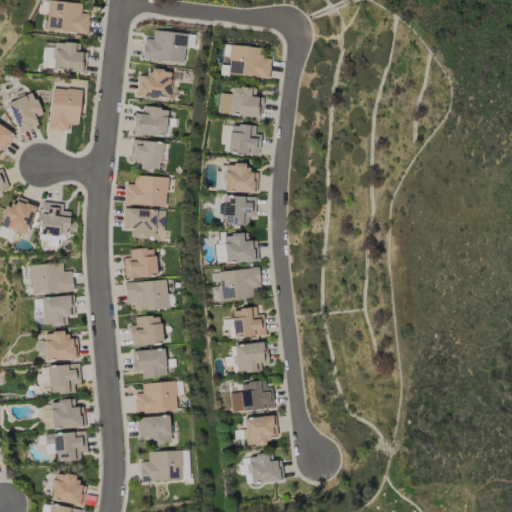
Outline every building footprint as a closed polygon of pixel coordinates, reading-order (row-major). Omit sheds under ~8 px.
[(45,29),(47,16),(45,15),(47,0),(81,4),(80,13),(88,14),(87,20),(88,20),(86,34),(45,29)] [(194,35),(193,48),(186,47),(185,50),(184,49),(182,63),(142,58),(144,38),(152,39),(153,30),(194,35)] [(52,70),(55,43),(63,44),(63,42),(79,44),(78,52),(86,53),(84,73),(52,70)] [(262,48),(261,58),(269,59),(267,78),(227,74),(227,76),(218,75),(220,65),(228,65),(228,60),(227,60),(227,57),(221,57),(222,44),(262,48)] [(169,101),(141,99),(141,95),(135,95),(137,75),(145,76),(146,71),(150,72),(150,68),(162,69),(162,71),(169,72),(169,79),(171,80),(169,101)] [(255,89),(254,97),(262,98),(259,118),(217,113),(219,93),(230,95),(230,87),(238,88),(239,87),(255,89)] [(77,124),(68,123),(67,131),(61,130),(61,131),(47,130),(52,88),(66,90),(66,88),(81,90),(77,124)] [(19,133),(6,104),(30,93),(33,100),(35,99),(42,114),(34,118),(37,125),(19,133)] [(167,110),(166,117),(169,118),(168,118),(175,119),(174,127),(168,126),(167,136),(164,136),(164,137),(132,133),(134,113),(142,113),(143,106),(159,107),(159,110),(167,110)] [(0,125),(14,135),(3,152),(0,149),(0,125)] [(254,126),(254,134),(260,135),(259,150),(257,150),(257,155),(226,152),(226,151),(222,151),(222,145),(219,144),(220,125),(237,126),(237,125),(254,126)] [(128,159),(131,139),(163,143),(162,151),(167,151),(165,163),(161,162),(160,163),(158,163),(158,169),(151,169),(151,171),(134,169),(135,160),(128,159)] [(223,192),(223,189),(214,189),(215,171),(219,171),(219,165),(233,165),(233,163),(244,164),(244,168),(248,168),(248,172),(256,173),(256,193),(223,192)] [(0,169),(1,169),(8,187),(0,190),(0,169)] [(124,190),(125,190),(125,185),(134,185),(134,176),(168,178),(167,193),(165,193),(165,206),(123,204),(124,190)] [(255,197),(254,217),(248,217),(247,226),(230,225),(230,223),(223,223),(223,215),(222,215),(223,196),(255,197)] [(0,226),(3,217),(1,216),(5,206),(9,207),(11,203),(14,205),(18,197),(36,204),(25,234),(15,231),(10,241),(0,237),(0,226)] [(38,239),(42,202),(62,204),(62,211),(70,212),(68,228),(65,228),(64,240),(57,239),(56,247),(47,246),(48,240),(38,239)] [(121,228),(123,208),(165,211),(164,233),(154,232),(154,237),(145,236),(145,238),(130,237),(130,228),(121,228)] [(246,233),(246,241),(256,240),(257,261),(225,263),(225,262),(215,263),(213,244),(216,244),(216,241),(218,240),(218,233),(223,232),(223,237),(230,236),(230,234),(246,233)] [(122,258),(129,258),(128,250),(145,248),(145,250),(152,249),(153,256),(155,256),(157,275),(125,278),(122,258)] [(31,294),(30,281),(28,281),(27,265),(61,262),(62,272),(70,271),(70,278),(71,277),(72,291),(31,294)] [(219,301),(217,286),(218,286),(216,272),(258,267),(260,282),(258,282),(259,287),(251,288),(252,297),(219,301)] [(124,283),(164,280),(166,293),(167,293),(167,295),(173,294),(174,307),(168,307),(169,308),(135,311),(134,302),(125,303),(124,283)] [(40,298),(72,295),(74,317),(66,318),(66,324),(50,326),(50,324),(42,324),(40,298)] [(232,311),(238,311),(238,309),(254,307),(255,315),(262,314),(264,333),(229,337),(228,328),(222,329),(221,320),(233,319),(232,311)] [(131,346),(129,326),(134,326),(134,317),(151,315),(151,318),(158,317),(159,324),(160,323),(162,344),(131,346)] [(46,361),(44,349),(43,349),(42,341),(44,341),(43,334),(51,333),(51,331),(63,330),(63,334),(68,334),(68,339),(76,338),(77,358),(46,361)] [(262,364),(252,366),(253,372),(234,376),(229,349),(258,343),(262,364)] [(163,348),(164,359),(166,359),(174,359),(175,367),(165,368),(165,375),(157,375),(157,377),(142,379),(141,370),(132,371),(130,351),(163,348)] [(74,393),(57,394),(57,392),(50,392),(50,385),(42,386),(42,382),(37,383),(36,374),(40,374),(39,368),(46,367),(46,366),(78,363),(80,384),(73,384),(74,393)] [(240,385),(247,384),(246,382),(263,380),(264,388),(271,387),(273,408),(242,412),(241,410),(231,412),(229,393),(241,392),(240,385)] [(141,384),(174,381),(175,382),(181,382),(182,395),(176,395),(176,396),(175,397),(176,410),(135,414),(134,400),(135,400),(134,394),(142,393),(141,384)] [(52,430),(49,403),(57,402),(57,400),(73,399),(74,407),(82,406),(84,427),(52,430)] [(152,446),(151,436),(138,438),(136,418),(168,415),(169,425),(171,425),(172,434),(170,435),(170,441),(162,442),(162,444),(152,446)] [(277,435),(269,436),(269,441),(265,441),(266,445),(253,447),(253,444),(246,445),(245,438),(233,440),(232,430),(241,429),(240,420),(242,420),(242,419),(274,415),(277,435)] [(54,454),(53,444),(44,444),(44,434),(84,431),(85,450),(78,451),(79,459),(56,461),(55,454),(54,454)] [(147,452),(188,449),(190,479),(140,482),(139,468),(140,468),(139,462),(148,461),(147,452)] [(283,480),(250,484),(250,483),(246,483),(244,473),(240,474),(239,465),(242,465),(241,459),(247,458),(247,457),(254,456),(254,454),(271,452),(271,460),(280,459),(283,480)] [(49,500),(55,474),(63,476),(64,473),(75,476),(74,480),(78,481),(78,484),(85,486),(80,507),(49,500)]
